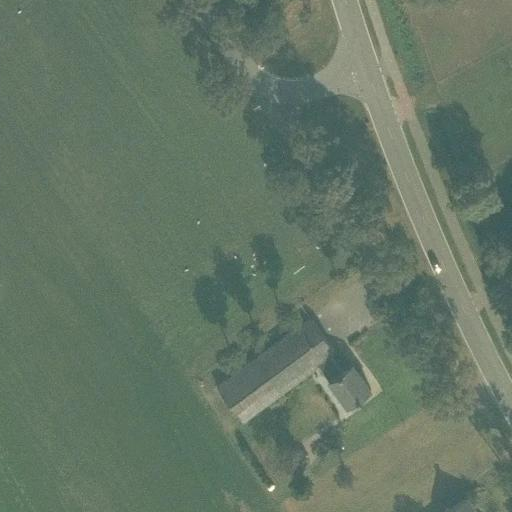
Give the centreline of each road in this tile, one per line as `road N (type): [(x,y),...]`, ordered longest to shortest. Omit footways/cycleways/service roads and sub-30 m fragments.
road 1 (secondary): [(511,418),(363,64)]
road 2 (unclassified): [(363,64),(294,93),(250,84),(189,0)]
